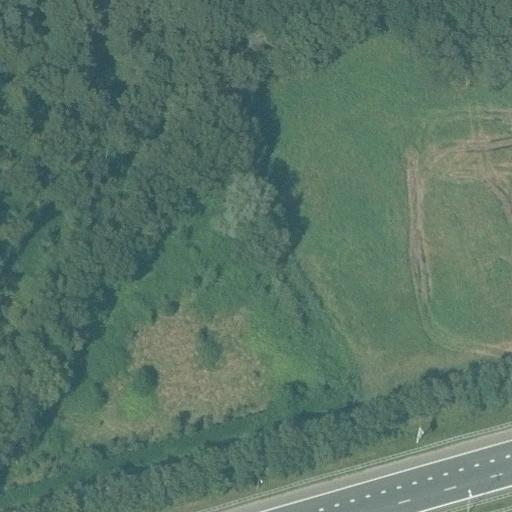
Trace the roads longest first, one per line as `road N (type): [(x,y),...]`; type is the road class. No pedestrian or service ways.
road 1 (unclassified): [(50,511),(511,378)]
road 2 (motorway): [(511,474),(379,511)]
